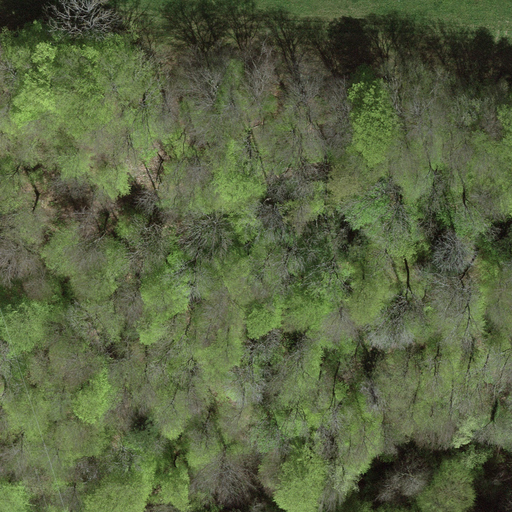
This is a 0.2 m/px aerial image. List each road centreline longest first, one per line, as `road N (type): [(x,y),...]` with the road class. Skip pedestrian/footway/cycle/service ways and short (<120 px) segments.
road 1 (track): [(511,131),(0,218)]
road 2 (track): [(0,259),(272,314),(511,330)]
